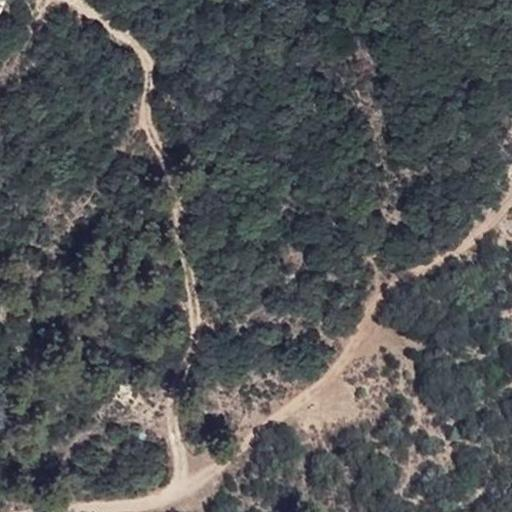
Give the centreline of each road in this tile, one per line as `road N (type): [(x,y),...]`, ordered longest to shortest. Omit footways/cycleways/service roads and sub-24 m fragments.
road 1 (track): [(60,0),(151,68),(144,116),(182,197),(195,346),(173,407),(186,466),(176,505)]
road 2 (track): [(90,511),(176,505),(347,357),(388,294),(457,253),(511,203)]
